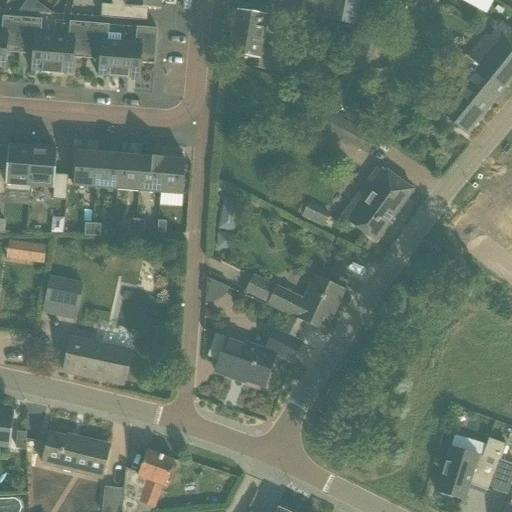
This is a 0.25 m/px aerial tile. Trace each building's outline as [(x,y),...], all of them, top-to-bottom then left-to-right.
[(27,0),(19,12),(53,14),(33,0),(27,0)] [(160,11),(160,0),(111,0),(111,6),(101,5),(100,18),(146,22),(147,10),(160,11)] [(239,0),(238,10),(237,10),(233,31),(229,55),(259,60),(269,0),(239,0)] [(360,0),(316,0),(314,14),(318,19),(327,21),(355,26),(360,0)] [(487,0),(458,0),(486,15),(492,3),(487,0)] [(276,15),(297,18),(299,5),(278,2),(276,15)] [(1,34),(0,33),(0,69),(6,69),(7,53),(19,54),(22,19),(3,17),(1,34)] [(42,20),(22,19),(19,54),(32,55),(31,72),(42,72),(42,74),(51,75),(54,38),(41,37),(42,20)] [(68,39),(54,38),(51,75),(61,76),(61,74),(73,75),(74,59),(86,60),(89,24),(70,23),(68,39)] [(109,26),(89,24),(86,60),(99,61),(98,77),(119,78),(121,43),(108,42),(109,26)] [(135,45),(121,43),(119,78),(140,80),(141,64),(154,65),(157,30),(137,28),(135,45)] [(444,112),(441,115),(451,123),(467,135),(511,80),(511,55),(508,53),(489,37),(487,35),(468,58),(466,56),(444,82),(450,86),(459,94),(444,112)] [(362,72),(361,73),(358,79),(367,83),(370,76),(365,73),(362,72)] [(323,132),(337,139),(366,155),(375,138),(345,123),(331,116),(323,132)] [(54,189),(53,200),(66,201),(68,176),(55,175),(57,151),(56,151),(45,150),(46,147),(34,146),(34,149),(33,149),(30,187),(31,187),(52,189),(53,189),(54,189)] [(0,170),(0,196),(5,197),(5,192),(30,193),(31,187),(30,187),(33,149),(10,147),(8,147),(6,171),(0,170)] [(96,189),(98,154),(76,153),(73,187),(96,189)] [(120,156),(98,154),(96,189),(117,191),(120,156)] [(141,158),(120,156),(117,191),(139,192),(141,158)] [(141,157),(141,158),(139,192),(160,194),(163,159),(164,159),(141,157)] [(185,161),(164,159),(163,159),(160,194),(183,196),(185,161)] [(377,169),(358,195),(357,196),(367,203),(351,226),(375,243),(413,191),(387,172),(384,175),(377,169)] [(511,176),(510,174),(487,201),(511,222),(511,176)] [(225,200),(222,214),(232,216),(237,213),(239,203),(225,200)] [(319,209),(312,223),(323,229),(330,215),(319,209)] [(136,233),(136,221),(129,220),(128,232),(136,233)] [(136,221),(136,233),(144,233),(144,221),(136,221)] [(165,234),(166,222),(158,222),(157,234),(165,234)] [(92,237),(93,225),(85,224),(84,237),(92,237)] [(101,225),(93,225),(92,237),(100,237),(101,225)] [(217,234),(217,250),(233,250),(233,234),(217,234)] [(23,243),(21,262),(44,265),(46,246),(23,243)] [(324,333),(344,290),(315,276),(303,300),(275,287),(267,304),(266,306),(291,318),(301,322),(324,333)] [(50,277),(45,302),(78,309),(83,284),(50,277)] [(204,283),(204,305),(234,304),(233,282),(204,283)] [(510,360),(498,356),(511,318),(511,317),(487,309),(474,348),(498,356),(490,379),(502,383),(510,360)] [(284,334),(293,338),(301,322),(291,318),(284,334)] [(301,344),(283,335),(273,330),(263,351),(227,338),(215,373),(232,379),(233,377),(264,388),(276,355),(292,363),(301,344)] [(71,341),(64,372),(123,385),(130,354),(71,341)] [(511,361),(510,360),(502,383),(511,386),(511,361)] [(0,448),(10,449),(14,413),(0,411),(0,448)] [(102,477),(109,446),(81,439),(80,442),(50,435),(42,464),(102,477)] [(479,454),(482,443),(453,435),(450,447),(479,454)] [(489,492),(490,490),(501,461),(506,446),(489,439),(486,446),(482,458),(451,448),(437,494),(464,502),(468,490),(469,485),(486,491),(489,492)] [(166,487),(175,461),(147,451),(139,475),(124,471),(124,489),(122,511),(152,511),(154,507),(156,508),(163,486),(166,487)] [(511,480),(511,465),(501,461),(490,490),(507,496),(511,480)] [(122,511),(124,489),(103,487),(101,511),(122,511)]
